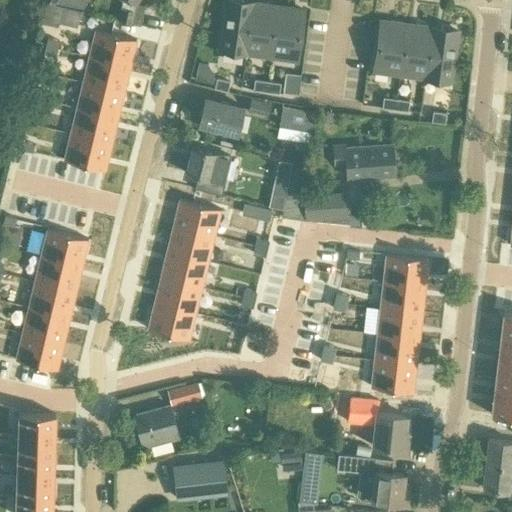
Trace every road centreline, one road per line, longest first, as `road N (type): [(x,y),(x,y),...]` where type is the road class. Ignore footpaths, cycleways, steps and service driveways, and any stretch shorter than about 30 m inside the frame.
road 1 (residential): [(189,0),(96,348),(92,511)]
road 2 (residential): [(435,511),(455,406),(493,0)]
